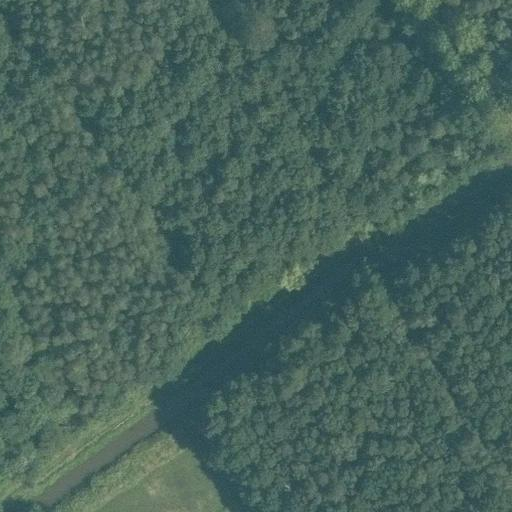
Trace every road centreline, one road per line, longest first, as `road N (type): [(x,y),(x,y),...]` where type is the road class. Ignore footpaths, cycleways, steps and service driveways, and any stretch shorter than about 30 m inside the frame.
road 1 (track): [(360,223),(0,509)]
road 2 (track): [(511,186),(390,267),(232,16)]
road 3 (track): [(511,476),(382,274),(390,267)]
